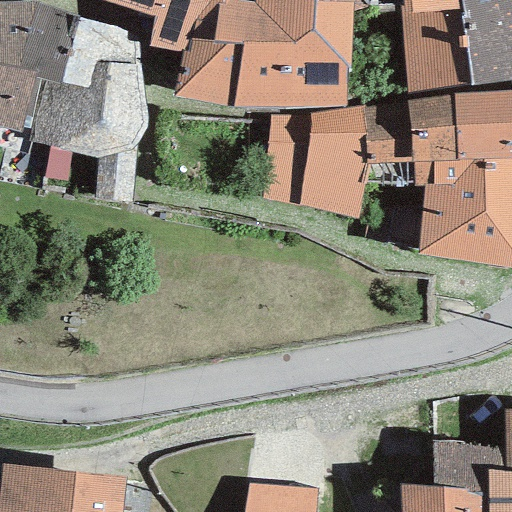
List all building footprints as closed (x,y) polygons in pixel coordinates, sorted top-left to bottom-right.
[(101,0),(154,16),(148,46),(180,54),(189,56),(192,39),(213,42),(217,0),(101,0)] [(252,0),(253,2),(230,0),(217,0),(213,42),(192,39),(189,56),(180,54),(173,96),(231,107),(344,107),(344,69),(349,71),(351,0),(252,0)] [(400,0),(401,13),(462,11),(460,0),(400,0)] [(511,0),(460,0),(462,11),(473,85),(511,81),(511,0)] [(33,3),(0,3),(0,128),(20,133),(36,74),(17,69),(33,3)] [(126,33),(33,3),(17,69),(36,74),(20,133),(29,134),(26,141),(49,146),(70,152),(97,159),(93,200),(130,204),(135,143),(145,123),(138,44),(124,41),(126,33)] [(462,11),(401,13),(405,94),(473,85),(462,11)] [(511,90),(453,94),(454,160),(511,159),(511,90)] [(454,160),(453,94),(363,108),(365,164),(413,162),(454,160)] [(365,164),(363,108),(309,114),(269,116),(260,199),(355,219),(365,164)] [(67,181),(70,152),(49,146),(43,178),(67,181)] [(511,269),(511,159),(454,160),(413,162),(413,188),(424,188),(416,255),(511,269)] [(504,442),(431,441),(434,487),(400,483),(401,511),(486,511),(485,470),(504,472),(504,442)] [(2,463),(0,484),(0,511),(119,511),(123,476),(2,463)] [(511,511),(511,472),(504,472),(485,470),(486,511),(511,511)] [(246,483),(242,511),(312,511),(314,488),(246,483)]
